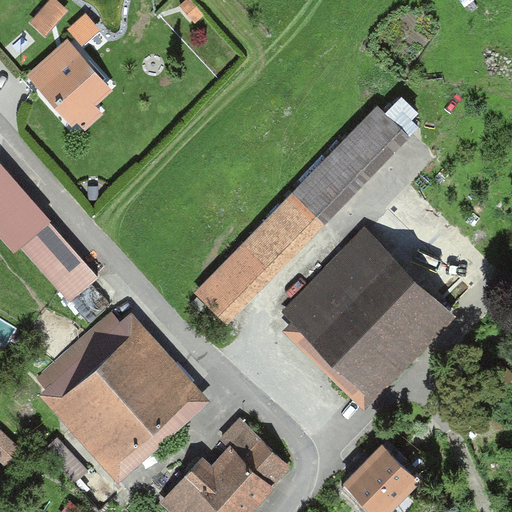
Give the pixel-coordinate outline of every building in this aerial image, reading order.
[(52,0),(32,20),(47,35),(74,8),(65,0),(52,0)] [(54,53),(75,33),(71,28),(86,14),(79,7),(43,41),(54,53)] [(74,30),(91,45),(107,27),(90,12),(74,30)] [(71,44),(30,81),(79,134),(119,97),(71,44)] [(383,109),(201,296),(236,329),(418,142),(383,109)] [(440,175),(467,146),(458,138),(431,166),(440,175)] [(5,163),(0,167),(0,234),(21,259),(30,252),(72,302),(101,277),(5,163)] [(369,226),(276,320),(369,412),(462,318),(369,226)] [(126,324),(115,312),(33,383),(123,487),(216,406),(137,315),(126,324)] [(0,338),(6,343),(19,327),(4,316),(0,321),(0,338)] [(226,437),(280,487),(298,468),(244,418),(226,437)] [(0,424),(0,455),(10,464),(25,446),(0,424)] [(403,511),(431,483),(390,443),(351,483),(381,511),(403,511)] [(217,466),(206,456),(162,503),(171,511),(256,511),(280,487),(236,446),(217,466)]
